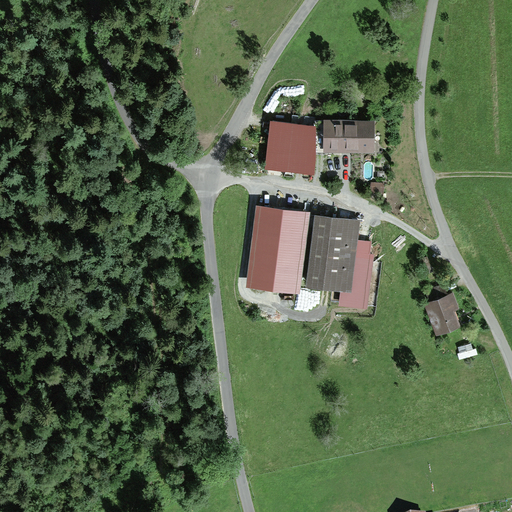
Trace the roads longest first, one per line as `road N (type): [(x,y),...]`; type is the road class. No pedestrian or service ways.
road 1 (residential): [(511,366),(437,220),(427,178),(419,91),(433,0)]
road 2 (unclassified): [(209,169),(207,276),(248,511)]
road 3 (track): [(167,477),(146,143)]
road 4 (unclassified): [(94,0),(105,64),(130,123),(163,156),(209,169)]
road 5 (unclassified): [(209,169),(311,0)]
